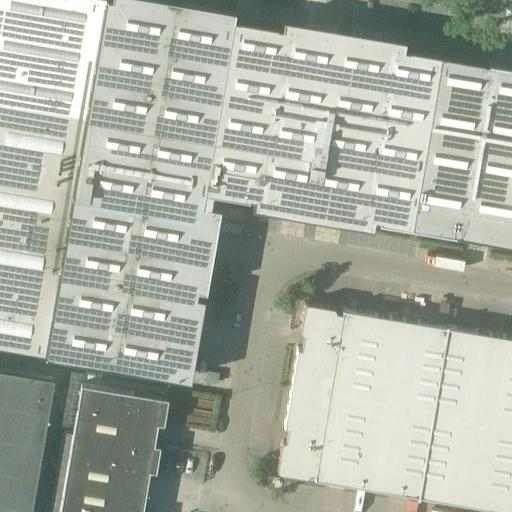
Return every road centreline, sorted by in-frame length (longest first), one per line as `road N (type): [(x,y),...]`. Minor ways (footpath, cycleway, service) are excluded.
road 1 (unclassified): [(247,511),(231,509),(274,258)]
road 2 (unclassified): [(274,258),(511,301)]
